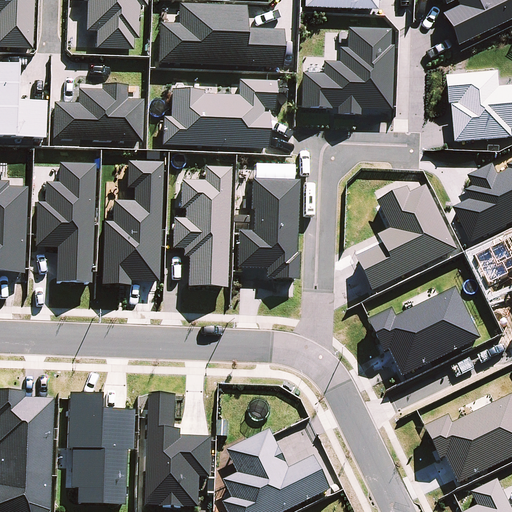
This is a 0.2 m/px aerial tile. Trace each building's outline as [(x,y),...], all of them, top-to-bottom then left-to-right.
[(0,0),(0,49),(32,50),(32,0),(0,0)] [(133,52),(136,10),(146,10),(146,0),(83,0),(81,32),(94,33),(93,50),(133,52)] [(302,0),(302,9),(375,12),(375,0),(302,0)] [(511,0),(439,0),(442,6),(453,1),(456,7),(440,15),(455,47),(511,19),(511,0)] [(244,8),(177,5),(176,25),(157,25),(156,66),(280,71),(282,32),(244,30),(244,8)] [(345,49),(337,49),(337,63),(320,63),(320,74),(299,74),(299,112),(390,112),(390,31),(345,31),(345,49)] [(19,124),(20,103),(15,103),(17,67),(0,65),(0,138),(36,141),(36,135),(18,134),(19,129),(25,130),(26,125),(19,124)] [(511,132),(511,88),(499,90),(497,73),(447,79),(454,146),(511,139),(510,133),(511,132)] [(168,118),(162,118),(160,146),(265,152),(267,112),(273,112),(274,83),(237,81),(236,96),(169,92),(168,118)] [(126,101),(126,89),(75,89),(75,105),(51,104),(50,143),(141,143),(142,102),(126,101)] [(130,191),(130,202),(110,202),(109,222),(101,222),(99,284),(157,286),(160,164),(125,163),(124,191),(130,191)] [(41,182),(41,203),(34,202),(33,249),(54,250),(53,285),(90,286),(94,166),(57,165),(57,183),(41,182)] [(511,168),(496,176),(492,166),(466,179),(471,189),(464,193),(468,202),(451,210),(470,247),(511,225),(511,168)] [(180,182),(178,219),(171,219),(170,253),(184,253),(183,286),(226,288),(230,168),(203,167),(202,182),(180,182)] [(235,232),(235,270),(264,270),(264,281),(296,281),(296,180),(250,181),(250,232),(235,232)] [(0,276),(24,277),(27,186),(0,184),(0,276)] [(376,205),(389,232),(378,237),(382,246),(356,259),(373,294),(457,253),(425,187),(410,195),(408,190),(376,205)] [(454,290),(395,319),(391,311),(370,322),(399,381),(480,341),(454,290)] [(47,511),(51,399),(22,398),(22,392),(0,391),(0,511),(47,511)] [(75,505),(122,507),(125,451),(130,451),(133,412),(107,410),(107,398),(68,395),(64,449),(70,449),(67,488),(75,489),(75,505)] [(458,486),(511,460),(511,397),(511,396),(452,425),(448,417),(424,428),(440,462),(445,460),(458,486)] [(200,479),(210,480),(212,439),(175,438),(177,398),(145,397),(141,508),(198,510),(200,479)] [(226,452),(237,475),(223,482),(231,499),(222,504),(226,511),(289,511),(330,492),(314,458),(289,471),(270,431),(226,452)] [(470,494),(476,508),(467,511),(511,511),(497,481),(470,494)]
